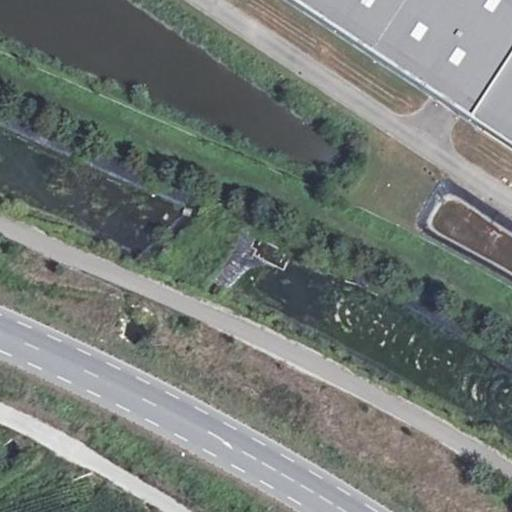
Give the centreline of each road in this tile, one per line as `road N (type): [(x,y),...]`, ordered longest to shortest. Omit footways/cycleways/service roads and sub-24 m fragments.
road 1 (secondary): [(340,511),(176,418),(0,333)]
road 2 (track): [(0,412),(181,511)]
